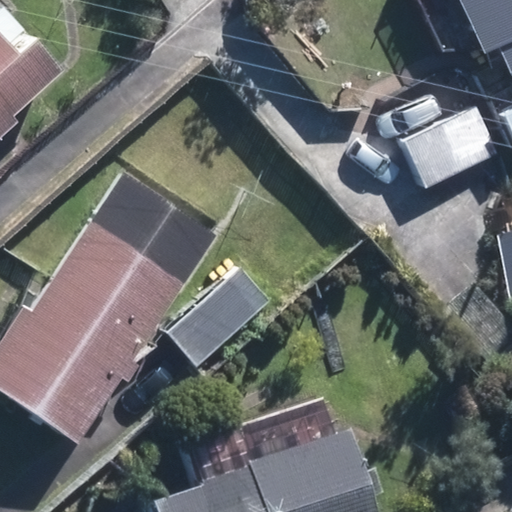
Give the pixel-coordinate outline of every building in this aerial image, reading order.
[(511,0),(446,0),(473,49),(484,43),(500,72),(511,65),(511,0)] [(0,122),(9,115),(2,108),(51,65),(21,30),(1,48),(0,46),(0,122)] [(511,100),(493,109),(508,142),(511,140),(511,100)] [(472,103),(395,141),(416,185),(493,147),(472,103)] [(113,160),(25,299),(15,293),(0,317),(0,395),(69,440),(209,221),(113,160)] [(193,360),(263,295),(232,263),(162,328),(193,360)] [(511,400),(511,321),(478,283),(421,331),(494,416),(511,400)] [(266,367),(336,345),(323,303),(253,325),(266,367)] [(311,427),(304,408),(125,466),(140,511),(368,511),(338,419),(311,427)]
